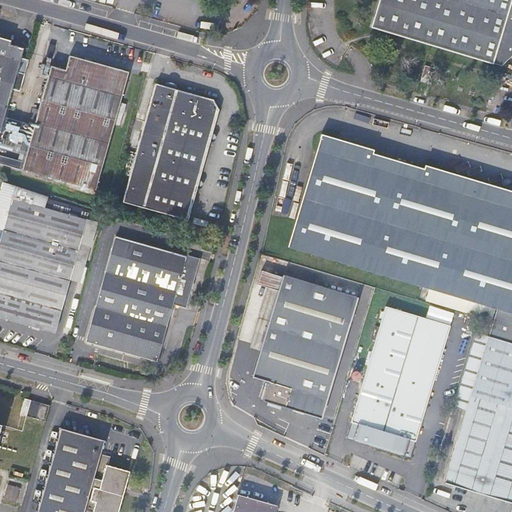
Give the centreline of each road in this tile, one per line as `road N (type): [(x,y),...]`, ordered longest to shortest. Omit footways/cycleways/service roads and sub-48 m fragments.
road 1 (unknown): [(232,262),(128,231),(105,234),(79,348),(133,371),(152,368),(162,363),(179,318)]
road 2 (unknown): [(511,175),(324,123),(298,151),(273,240)]
road 3 (secondary): [(274,101),(199,396)]
road 4 (unclassified): [(20,0),(249,65)]
road 5 (unclassified): [(300,87),(511,135)]
road 6 (unclassified): [(213,428),(401,511)]
road 7 (unclassified): [(0,363),(165,410)]
